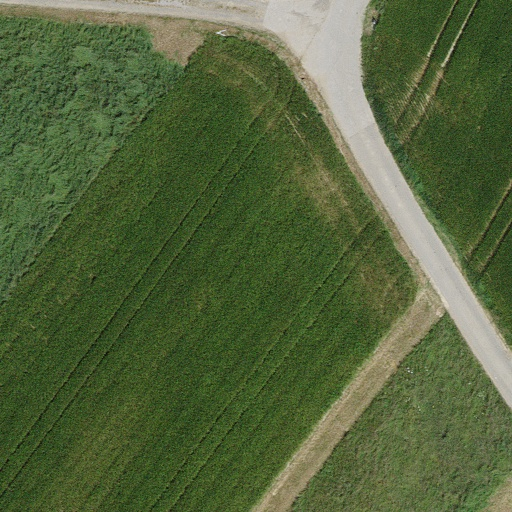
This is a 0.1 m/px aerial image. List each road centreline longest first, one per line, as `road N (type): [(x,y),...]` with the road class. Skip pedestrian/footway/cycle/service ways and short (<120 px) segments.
road 1 (track): [(365,0),(340,43),(511,333)]
road 2 (track): [(340,43),(0,14)]
